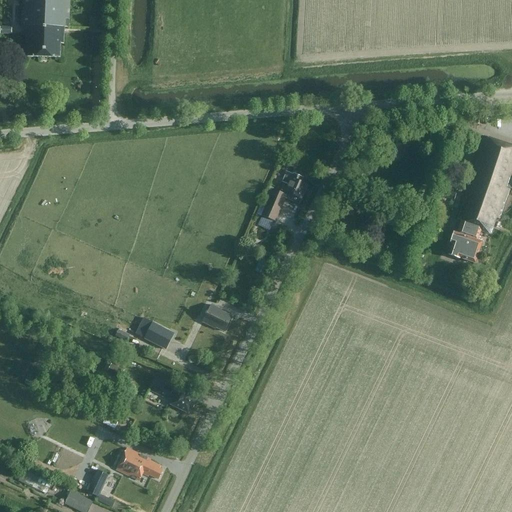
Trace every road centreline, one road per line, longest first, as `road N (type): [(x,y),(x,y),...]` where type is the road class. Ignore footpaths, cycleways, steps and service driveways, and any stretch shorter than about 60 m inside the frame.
road 1 (unclassified): [(164,511),(340,152),(350,105)]
road 2 (tertiary): [(0,134),(350,105)]
road 3 (tertiary): [(511,96),(350,105)]
